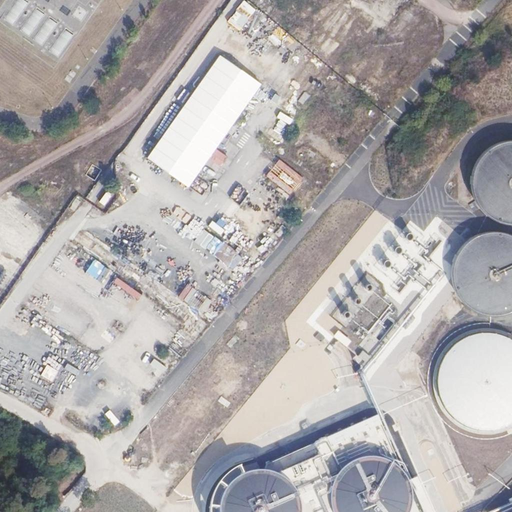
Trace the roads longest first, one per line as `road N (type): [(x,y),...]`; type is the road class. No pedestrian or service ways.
road 1 (unknown): [(49,253),(193,355)]
road 2 (unknown): [(27,284),(165,389)]
road 3 (unknown): [(223,129),(247,147),(241,164),(206,207),(177,197)]
